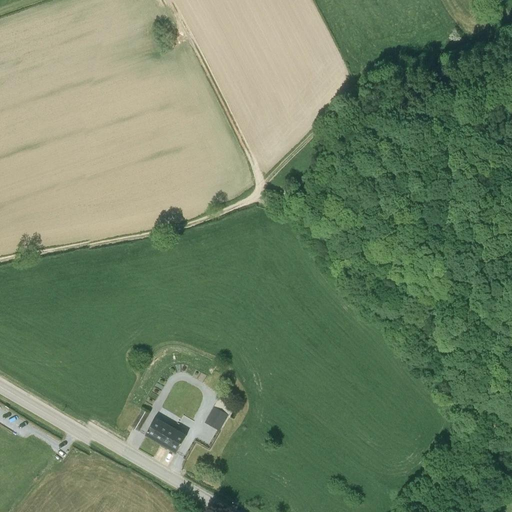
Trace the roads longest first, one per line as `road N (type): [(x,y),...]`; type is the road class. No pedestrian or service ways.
road 1 (track): [(250,195),(451,312),(511,335)]
road 2 (track): [(0,259),(158,230),(250,195)]
road 3 (tertiary): [(0,383),(220,511)]
road 4 (track): [(327,115),(367,78),(502,29)]
road 5 (track): [(487,325),(502,272),(511,176)]
